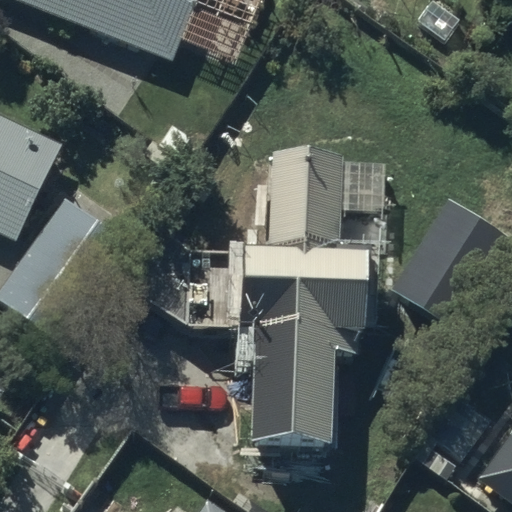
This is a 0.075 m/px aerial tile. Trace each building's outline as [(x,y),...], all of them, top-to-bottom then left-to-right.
[(0,0),(0,11),(170,79),(201,0),(0,0)] [(0,255),(11,261),(57,165),(0,137),(0,255)] [(235,352),(235,363),(252,364),(247,477),(324,480),(327,385),(358,386),(362,277),(336,276),(340,182),(268,179),(264,273),(188,270),(185,350),(235,352)] [(66,213),(0,304),(0,318),(63,364),(135,263),(66,213)] [(511,511),(511,448),(478,495),(502,511),(511,511)]
